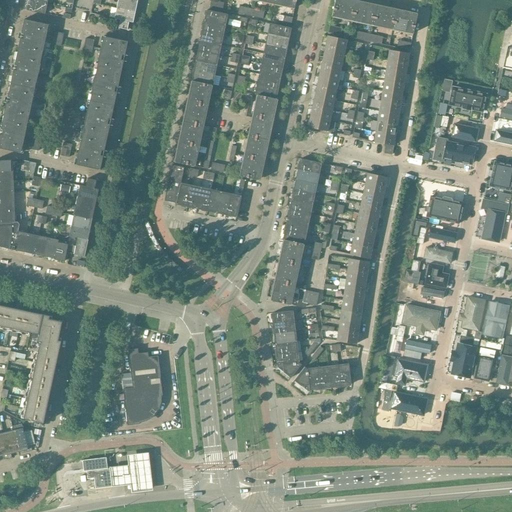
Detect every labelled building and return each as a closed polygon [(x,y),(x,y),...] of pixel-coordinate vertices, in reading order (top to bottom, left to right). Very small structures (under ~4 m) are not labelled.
[(28,0),(26,10),(44,14),(47,4),(28,0)] [(137,2),(126,0),(118,0),(116,8),(135,12),(137,2)] [(223,3),(211,0),(209,8),(222,10),(223,3)] [(296,0),(274,0),(274,4),(294,8),(296,0)] [(356,1),(350,0),(334,0),(331,17),(352,21),(356,1)] [(376,6),(356,1),(352,21),(372,25),(376,6)] [(239,6),(237,14),(250,16),(252,9),(239,6)] [(396,10),(376,6),(372,25),(392,30),(396,10)] [(135,12),(116,8),(114,19),(120,20),(118,28),(127,30),(129,22),(133,23),(135,12)] [(264,12),(252,9),(250,16),(262,19),(264,12)] [(227,14),(207,10),(205,21),(224,25),(227,14)] [(417,14),(396,10),(392,30),(413,34),(417,14)] [(280,15),(278,22),(291,25),(292,18),(280,15)] [(24,20),(21,33),(17,52),(41,57),(48,25),(24,20)] [(224,25),(205,21),(203,31),(222,35),(224,25)] [(290,28),(270,24),(268,34),(288,38),(290,28)] [(342,28),(329,26),(328,33),(340,36),(342,28)] [(222,35),(203,31),(200,41),(220,45),(222,35)] [(63,34),(55,32),(52,45),(61,47),(63,34)] [(358,32),(356,39),(368,42),(370,34),(358,32)] [(288,38),(268,34),(266,44),(286,49),(288,38)] [(382,37),(370,34),(368,42),(381,44),(382,37)] [(127,42),(103,36),(96,69),(120,74),(127,42)] [(327,36),(325,46),(344,51),(347,40),(327,36)] [(83,51),(85,52),(91,53),(94,40),(85,38),(83,51)] [(398,40),(397,48),(409,50),(411,43),(398,40)] [(220,45),(200,41),(198,51),(218,55),(220,45)] [(286,49),(266,44),(264,54),(283,58),(286,49)] [(325,46),(323,56),(342,61),(344,51),(325,46)] [(409,53),(389,50),(387,61),(407,64),(409,53)] [(198,51),(196,61),(216,65),(218,55),(198,51)] [(17,52),(13,70),(10,84),(35,89),(41,57),(17,52)] [(283,58),(264,54),(262,64),(281,69),(283,58)] [(323,56),(321,66),(340,71),(342,61),(323,56)] [(46,60),(45,67),(52,69),(53,62),(46,60)] [(216,65),(196,61),(194,71),(213,75),(216,65)] [(407,64),(387,61),(385,71),(405,74),(407,64)] [(281,69),(262,64),(259,75),(279,79),(281,69)] [(321,66),(318,77),(338,81),(340,71),(321,66)] [(120,74),(96,69),(89,101),(114,106),(120,74)] [(194,71),(192,81),(211,85),(213,75),(194,71)] [(405,74),(385,71),(384,81),(403,84),(405,74)] [(279,79),(259,75),(257,85),(277,89),(279,79)] [(318,77),(316,87),(336,91),(338,81),(318,77)] [(211,85),(192,81),(187,101),(207,106),(211,85)] [(403,84),(384,81),(382,91),(402,95),(403,84)] [(10,84),(7,97),(3,116),(28,121),(35,89),(10,84)] [(277,89),(257,85),(255,95),(257,96),(257,95),(275,99),(277,89)] [(316,87),(314,97),(334,101),(336,91),(316,87)] [(454,88),(451,105),(482,112),(486,95),(454,88)] [(224,90),(222,98),(229,100),(231,92),(224,90)] [(402,95),(382,91),(380,102),(400,105),(402,95)] [(241,94),(234,92),(232,101),(240,102),(241,94)] [(275,99),(257,95),(257,96),(252,115),(272,120),(277,99),(275,99)] [(314,97),(312,107),(331,111),(334,101),(314,97)] [(365,109),(367,99),(361,97),(358,107),(361,108),(365,109)] [(114,106),(89,101),(82,133),(107,138),(114,106)] [(207,106),(187,101),(185,111),(205,115),(207,106)] [(400,105),(380,102),(379,112),(398,115),(400,105)] [(312,107),(310,117),(329,121),(331,111),(312,107)] [(511,110),(502,109),(500,117),(511,120),(511,110)] [(185,111),(183,121),(202,126),(205,115),(185,111)] [(398,115),(379,112),(377,122),(397,125),(398,115)] [(272,120),(252,115),(250,125),(270,129),(272,120)] [(3,116),(1,128),(0,130),(0,148),(21,153),(28,121),(3,116)] [(446,127),(448,117),(442,116),(440,126),(445,127),(446,127)] [(329,121),(310,117),(307,127),(327,131),(329,121)] [(183,121),(179,142),(198,146),(202,126),(183,121)] [(397,125),(377,122),(375,132),(395,135),(397,125)] [(454,123),(451,136),(475,141),(478,128),(454,123)] [(270,129),(250,125),(248,136),(268,140),(270,129)] [(511,133),(497,130),(494,142),(511,145),(511,133)] [(395,135),(375,132),(373,142),(385,144),(393,146),(395,135)] [(107,138),(82,133),(75,165),(100,170),(107,138)] [(32,136),(31,141),(30,149),(38,151),(41,138),(32,136)] [(248,136),(244,156),(263,160),(268,140),(248,136)] [(179,142),(174,162),(194,166),(198,146),(179,142)] [(474,148),(446,142),(442,159),(470,165),(474,148)] [(63,143),(60,156),(69,158),(72,144),(63,143)] [(392,155),(393,148),(393,146),(385,144),(384,153),(392,155)] [(244,156),(239,176),(259,180),(263,160),(244,156)] [(320,163),(301,159),(298,169),(318,174),(320,163)] [(13,160),(0,160),(0,171),(13,171),(13,160)] [(34,172),(36,163),(29,162),(27,171),(34,172)] [(508,204),(511,187),(511,164),(496,162),(488,200),(508,204)] [(168,202),(176,204),(180,184),(184,168),(172,165),(165,197),(167,197),(168,200),(168,202)] [(318,174),(298,169),(296,179),(316,184),(318,174)] [(13,171),(0,171),(0,181),(13,181),(13,171)] [(387,177),(367,173),(365,184),(384,188),(387,177)] [(338,188),(339,184),(340,178),(333,177),(330,187),(338,188)] [(96,181),(87,179),(85,187),(80,186),(77,196),(96,200),(98,190),(94,189),(96,181)] [(316,184),(296,179),(294,189),(314,194),(316,184)] [(13,181),(0,181),(0,191),(14,191),(13,181)] [(62,182),(61,190),(70,191),(71,183),(62,182)] [(190,186),(180,184),(176,204),(186,206),(190,186)] [(384,188),(365,184),(363,194),(382,198),(384,188)] [(200,188),(190,186),(186,206),(196,208),(200,188)] [(210,190),(200,188),(196,208),(206,210),(210,190)] [(314,194),(294,189),(292,200),(312,204),(314,194)] [(220,193),(210,190),(206,210),(216,212),(220,193)] [(0,201),(14,201),(14,191),(0,191),(0,201)] [(230,195),(220,193),(216,212),(226,214),(230,195)] [(382,198),(363,194),(360,204),(380,208),(382,198)] [(241,197),(230,195),(226,214),(237,217),(241,197)] [(96,200),(77,196),(75,206),(94,210),(96,200)] [(463,203),(431,197),(427,217),(459,223),(463,203)] [(28,198),(27,201),(26,206),(42,209),(43,201),(28,198)] [(292,200),(290,210),(309,214),(312,204),(292,200)] [(500,242),(508,204),(488,200),(486,200),(478,238),(500,242)] [(14,201),(0,201),(0,212),(14,212),(14,201)] [(380,208),(360,204),(358,214),(378,218),(380,208)] [(511,244),(511,204),(508,204),(500,242),(511,244)] [(94,210),(75,206),(73,216),(92,220),(94,210)] [(309,214),(290,210),(288,220),(307,224),(309,214)] [(14,212),(0,212),(0,222),(11,222),(15,222),(14,212)] [(378,218),(358,214),(356,224),(376,228),(378,218)] [(92,220),(73,216),(71,226),(90,230),(92,220)] [(307,224),(288,220),(285,230),(305,234),(307,224)] [(19,225),(18,223),(17,222),(15,222),(11,222),(0,222),(0,244),(1,245),(1,247),(9,249),(10,248),(14,249),(17,233),(17,231),(19,225)] [(376,228),(356,224),(354,234),(374,238),(376,228)] [(90,230),(71,226),(69,236),(77,238),(87,240),(90,230)] [(456,234),(430,228),(428,238),(454,243),(456,234)] [(305,234),(285,230),(283,240),(303,244),(305,234)] [(28,234),(17,231),(17,233),(14,249),(14,250),(24,252),(28,234)] [(38,236),(28,234),(24,252),(34,254),(38,236)] [(374,238),(354,234),(352,244),(371,248),(374,238)] [(48,238),(38,236),(34,254),(44,257),(48,238)] [(58,240),(48,238),(44,257),(54,259),(57,242),(58,243),(58,240)] [(77,238),(75,246),(74,254),(84,256),(88,240),(87,240),(77,238)] [(283,240),(279,260),(298,264),(303,244),(283,240)] [(68,245),(58,243),(57,242),(54,259),(64,261),(66,253),(68,245)] [(371,248),(352,244),(349,255),(369,259),(371,248)] [(321,248),(314,247),(311,259),(318,261),(321,248)] [(453,253),(427,247),(424,260),(450,265),(453,253)] [(368,262),(349,259),(347,269),(367,272),(368,262)] [(279,260),(275,280),(294,284),(298,264),(279,260)] [(406,269),(403,281),(408,282),(418,285),(420,272),(416,271),(418,262),(412,260),(410,270),(406,269)] [(449,274),(422,267),(420,275),(447,281),(449,274)] [(367,272),(347,269),(345,279),(365,282),(367,272)] [(365,282),(345,279),(344,290),(364,293),(365,282)] [(275,280),(270,301),(290,305),(294,284),(275,280)] [(444,295),(416,289),(414,297),(442,303),(444,295)] [(319,293),(304,290),(301,303),(316,306),(319,293)] [(364,293),(344,290),(342,300),(362,303),(364,293)] [(480,331),(486,302),(468,299),(462,327),(480,331)] [(362,303),(342,300),(341,310),(361,313),(362,303)] [(498,336),(504,306),(490,303),(484,333),(498,336)] [(49,316),(0,305),(0,325),(38,334),(36,343),(39,343),(23,419),(43,423),(61,341),(58,340),(62,321),(49,319),(49,316)] [(441,313),(406,305),(402,324),(437,332),(441,313)] [(361,313),(341,310),(339,320),(359,323),(361,313)] [(292,311),(272,313),(273,324),(293,321),(292,311)] [(359,323),(339,320),(338,330),(358,333),(359,323)] [(293,321),(273,324),(274,334),(294,332),(293,321)] [(405,327),(399,325),(396,335),(403,337),(405,327)] [(358,333),(338,330),(336,341),(356,344),(358,333)] [(294,332),(274,334),(275,344),(295,342),(294,332)] [(477,346),(479,340),(473,338),(466,337),(464,343),(477,346)] [(295,342),(275,344),(277,354),(297,352),(295,342)] [(314,342),(309,348),(313,350),(317,345),(314,342)] [(477,349),(458,345),(452,373),(471,377),(477,349)] [(319,347),(315,352),(318,355),(323,349),(319,347)] [(158,356),(148,357),(147,352),(138,353),(137,348),(128,350),(132,388),(123,389),(127,425),(140,424),(140,423),(146,421),(151,418),(156,413),(159,408),(161,402),(161,396),(162,396),(158,356)] [(308,356),(313,350),(309,348),(305,353),(307,356),(308,356)] [(495,353),(481,351),(475,378),(489,381),(495,353)] [(297,352),(277,354),(278,365),(298,362),(297,352)] [(314,361),(318,355),(315,352),(310,358),(311,359),(314,361)] [(511,368),(511,358),(502,357),(497,385),(508,387),(511,368)] [(428,366),(397,360),(394,376),(424,383),(428,366)] [(298,362),(278,365),(278,367),(283,367),(284,372),(290,378),(300,365),(298,363),(298,362)] [(348,365),(338,366),(340,386),(351,384),(348,365)] [(338,366),(328,367),(330,387),(340,386),(338,366)] [(304,367),(294,380),(301,386),(306,385),(307,390),(309,389),(307,369),(304,367)] [(328,367),(318,368),(320,388),(330,387),(328,367)] [(318,368),(307,369),(309,389),(320,388),(318,368)] [(396,385),(386,383),(385,389),(395,391),(396,385)] [(390,398),(391,391),(385,390),(383,399),(381,410),(389,411),(391,398),(390,398)] [(427,400),(394,392),(390,409),(423,417),(427,400)] [(402,425),(403,418),(401,415),(396,414),(394,426),(398,427),(402,425)] [(22,428),(13,431),(18,452),(31,449),(30,445),(26,446),(22,428)] [(13,431),(3,433),(8,454),(6,455),(7,459),(11,458),(10,454),(18,452),(13,431)] [(3,433),(0,433),(0,456),(6,455),(8,454),(3,433)] [(148,452),(127,455),(128,465),(110,467),(112,486),(130,484),(131,493),(153,490),(148,452)] [(105,458),(82,460),(83,466),(83,471),(86,471),(87,479),(94,478),(95,488),(112,486),(110,467),(107,468),(106,463),(105,458)]
